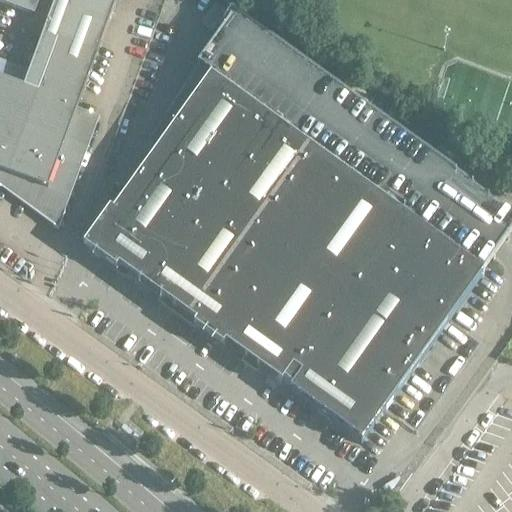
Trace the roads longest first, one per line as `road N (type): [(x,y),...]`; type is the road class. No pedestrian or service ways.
road 1 (unclassified): [(319,511),(0,276)]
road 2 (primary): [(151,511),(0,390)]
